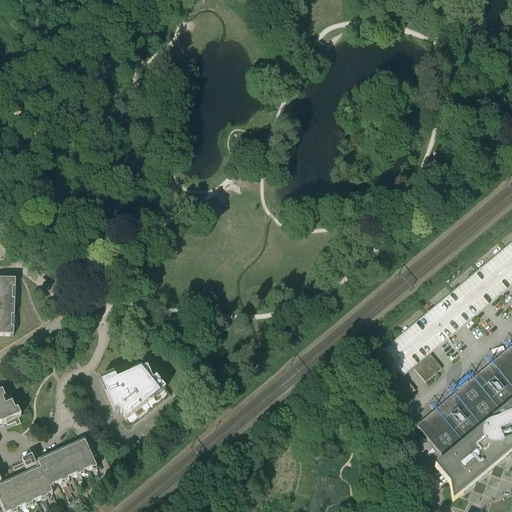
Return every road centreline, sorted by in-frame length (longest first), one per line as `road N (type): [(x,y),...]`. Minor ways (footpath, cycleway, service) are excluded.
road 1 (residential): [(68,511),(106,477),(91,440),(60,400),(62,383),(92,365),(103,330)]
road 2 (residential): [(0,243),(103,330)]
